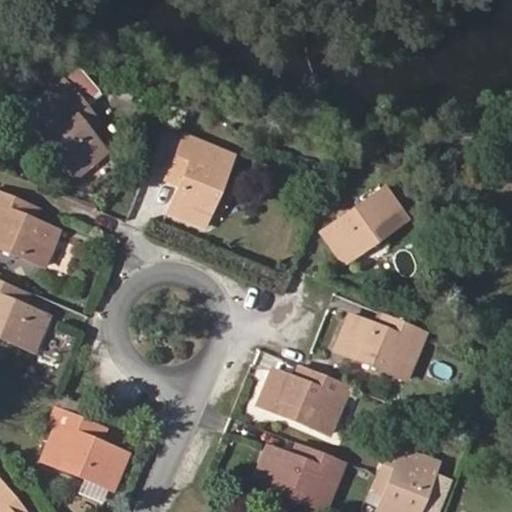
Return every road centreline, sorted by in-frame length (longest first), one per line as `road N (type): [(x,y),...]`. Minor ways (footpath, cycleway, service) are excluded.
road 1 (residential): [(187,377),(220,348),(224,315),(207,286),(177,272),(144,278),(119,306),(119,344),(142,372)]
road 2 (residential): [(144,511),(186,411),(187,377)]
